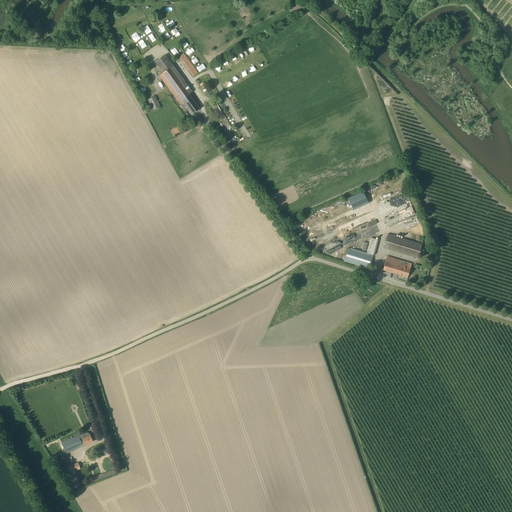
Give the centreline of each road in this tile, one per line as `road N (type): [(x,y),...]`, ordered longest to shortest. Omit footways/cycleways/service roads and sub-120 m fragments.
road 1 (unclassified): [(0,389),(123,349),(312,257)]
road 2 (track): [(366,60),(436,241),(425,292)]
road 3 (unclassified): [(312,257),(511,319)]
road 4 (unclassified): [(312,257),(207,125)]
